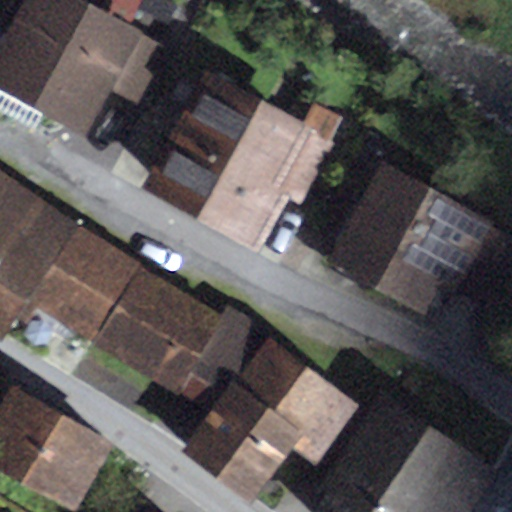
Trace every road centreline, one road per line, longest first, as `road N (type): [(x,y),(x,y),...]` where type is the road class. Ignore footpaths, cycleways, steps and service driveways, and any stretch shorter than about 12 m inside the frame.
road 1 (residential): [(511,401),(33,163)]
road 2 (residential): [(0,356),(236,511)]
